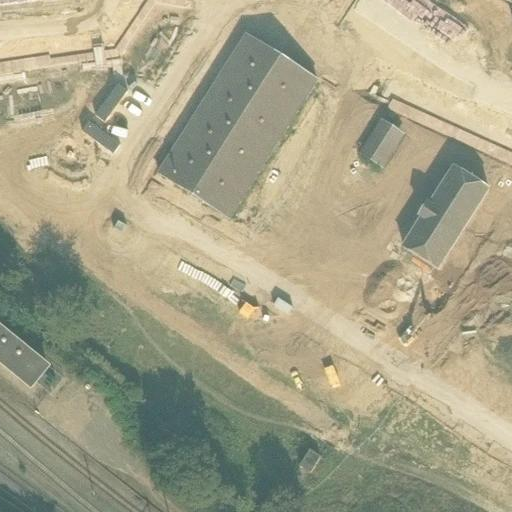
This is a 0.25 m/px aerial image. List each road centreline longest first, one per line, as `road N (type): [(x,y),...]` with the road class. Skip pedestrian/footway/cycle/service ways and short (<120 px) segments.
road 1 (residential): [(511,437),(336,323)]
road 2 (track): [(178,511),(50,408)]
